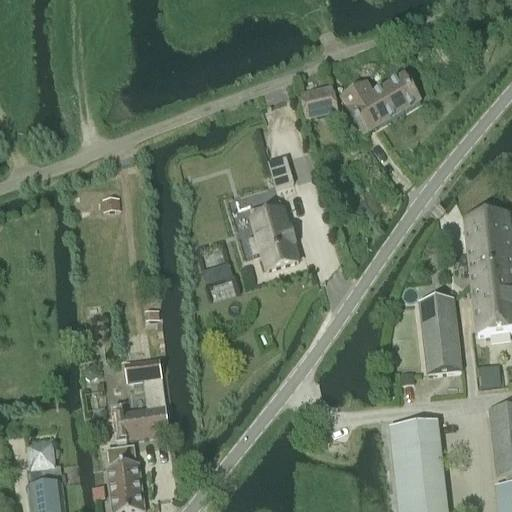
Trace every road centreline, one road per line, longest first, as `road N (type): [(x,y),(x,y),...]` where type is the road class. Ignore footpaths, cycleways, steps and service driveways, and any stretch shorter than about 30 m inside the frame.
road 1 (track): [(0,190),(489,0)]
road 2 (tertiary): [(198,511),(337,328),(418,204),(511,96)]
